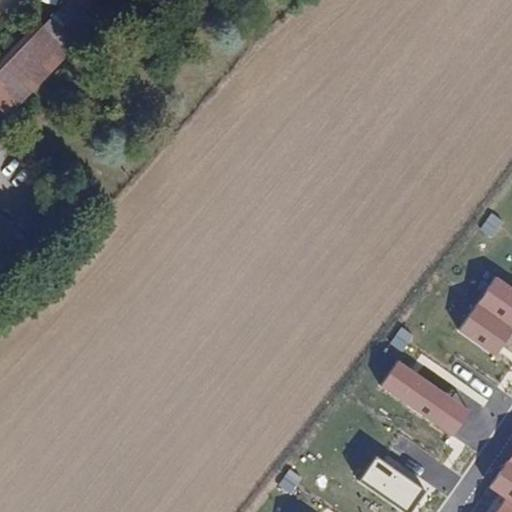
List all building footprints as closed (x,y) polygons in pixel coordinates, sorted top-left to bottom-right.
[(42,11),(0,58),(0,114),(1,115),(70,35),(42,11)] [(0,273),(12,260),(0,248),(0,273)] [(457,329),(494,355),(511,329),(511,287),(495,275),(457,329)] [(381,386),(452,436),(469,411),(399,361),(381,386)] [(511,454),(489,487),(506,498),(511,501),(511,454)] [(360,482),(404,511),(407,511),(424,489),(377,457),(360,482)] [(511,511),(511,501),(506,498),(496,511),(511,511)]
